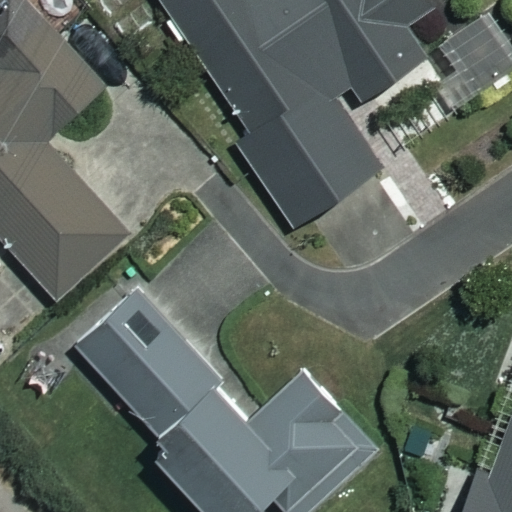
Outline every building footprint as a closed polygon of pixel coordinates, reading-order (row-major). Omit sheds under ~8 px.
[(103,84),(27,0),(0,0),(0,236),(53,295),(126,230),(43,138),(103,84)] [(162,0),(250,132),(236,141),(293,226),(383,166),(345,109),(425,56),(404,26),(429,9),(423,0),(162,0)] [(511,67),(511,48),(487,11),(442,41),(475,91),(511,67)] [(257,416),(139,287),(76,346),(165,443),(154,453),(207,511),(248,511),(271,491),(290,511),(312,511),(380,450),(307,371),(257,416)] [(511,511),(511,407),(499,445),(489,442),(464,511),(511,511)]
